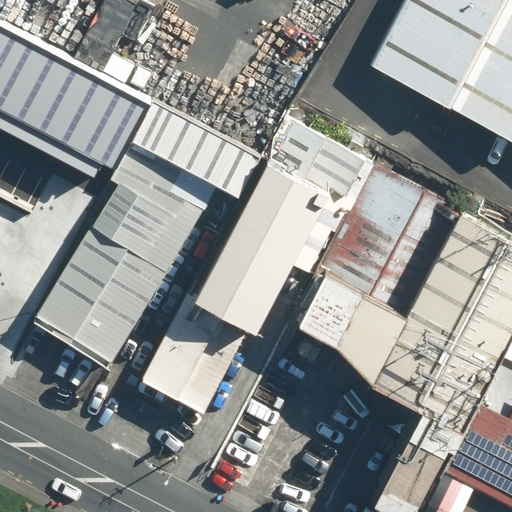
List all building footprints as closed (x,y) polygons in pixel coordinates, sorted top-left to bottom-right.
[(511,0),(407,0),(374,61),(511,135),(511,0)] [(260,152),(155,94),(28,321),(115,369),(220,181),(238,191),(260,152)] [(376,162),(289,117),(200,288),(190,283),(145,370),(205,401),(250,315),(261,321),(333,182),(358,195),(376,162)] [(341,336),(377,378),(467,205),(376,162),(358,195),(301,312),(341,336)] [(379,493),(415,511),(419,511),(511,335),(511,228),(467,205),(377,378),(426,403),(379,493)] [(511,511),(511,335),(419,511),(511,511)]
